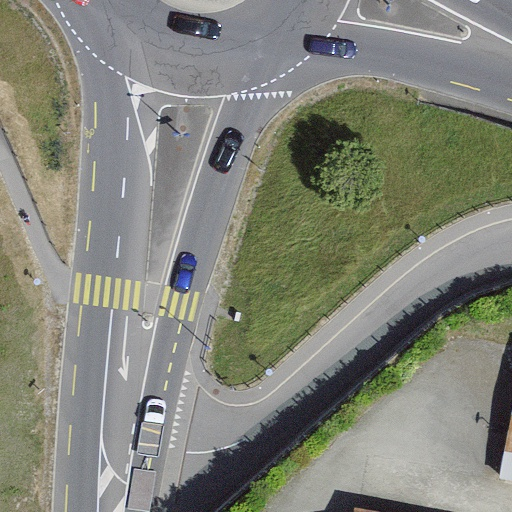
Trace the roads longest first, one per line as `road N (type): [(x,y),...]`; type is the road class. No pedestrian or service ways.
road 1 (residential): [(125,454),(221,452),(256,435),(443,278),(511,254)]
road 2 (primary): [(126,432),(178,308),(270,35)]
road 3 (primary): [(114,14),(114,297),(126,432)]
road 4 (secondary): [(275,32),(511,76)]
road 5 (residential): [(461,511),(325,480),(316,511)]
road 6 (primary): [(114,14),(138,39),(186,55),(270,35)]
